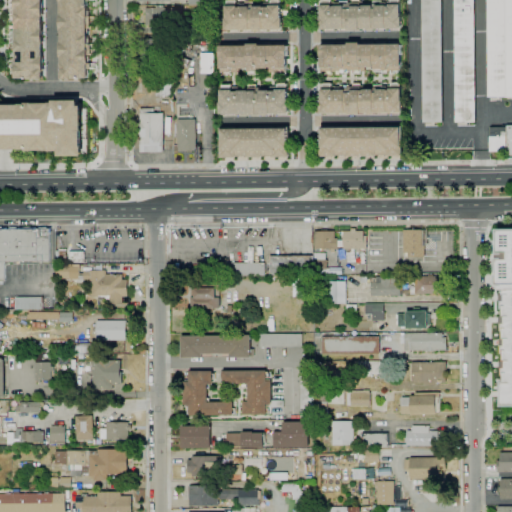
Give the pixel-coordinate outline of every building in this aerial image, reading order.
[(42,0),(42,80),(14,80),(14,0),(42,0)] [(60,0),(88,0),(89,78),(61,78),(60,0)] [(442,0),(443,122),(423,123),(422,0),(442,0)] [(456,122),(454,0),(474,0),(476,122),(456,122)] [(511,0),(511,97),(488,97),(487,0),(511,0)] [(226,30),(283,29),(283,19),(282,19),(282,6),(280,6),(280,3),(270,3),(270,2),(261,2),(261,6),(254,6),(254,4),(245,4),(245,3),(239,3),(239,2),(236,2),(236,3),(227,3),(227,18),(226,18),(226,30)] [(322,5),(332,5),(332,7),(335,7),(335,6),(345,6),(345,5),(352,5),(352,3),(373,3),(373,5),(379,5),(379,3),(387,3),(387,5),(389,5),(389,4),(401,4),(401,17),(402,17),(402,28),(374,29),(374,30),(368,30),(368,29),(361,29),(361,31),(349,31),(349,29),(346,29),(321,30),(321,28),(321,19),(322,19),(322,5)] [(197,19),(197,5),(211,5),(211,19),(197,19)] [(182,25),(146,26),(146,8),(182,8),(182,25)] [(142,63),(141,39),(151,39),(167,38),(168,50),(155,51),(156,63),(142,63)] [(321,45),(349,44),(349,43),(361,43),(361,44),(402,44),(402,68),(401,68),(401,72),(381,72),(381,70),(374,70),(374,69),(366,69),(366,73),(361,73),(361,71),(350,71),(350,70),(341,70),(341,71),(336,71),(336,72),(323,72),(323,69),(322,69),(322,59),(321,59),(321,45)] [(220,46),(248,46),(248,44),(261,44),(261,45),(288,45),(289,57),(287,57),(287,68),(286,68),(286,72),(273,72),(273,70),(265,70),(265,74),(260,74),(260,72),(249,72),(249,71),(240,71),(240,72),(235,72),(235,74),(222,74),(222,70),(221,70),(221,60),(220,60),(220,46)] [(212,87),(200,87),(200,74),(201,74),(201,53),(214,53),(214,74),(212,74),(212,87)] [(156,96),(156,81),(160,81),(159,69),(170,69),(170,81),(171,81),(172,96),(156,96)] [(222,90),(232,90),(232,91),(235,91),(235,90),(245,90),(245,89),(251,89),(251,88),(273,87),(273,90),(279,90),(279,87),(287,87),(287,89),(289,89),(289,102),(289,113),(274,114),(274,115),(267,115),(267,114),(261,114),(261,116),(249,116),(249,113),(246,113),(246,114),(221,114),(221,113),(221,103),(222,103),(222,90)] [(322,90),(333,90),(333,91),(336,91),(336,90),(346,90),(346,89),(352,89),(352,87),(374,87),(374,90),(379,90),(379,87),(388,87),(388,90),(390,90),(390,89),(402,88),(402,101),(403,101),(403,113),(374,113),(374,115),(368,115),(368,113),(361,113),(361,115),(349,115),(349,113),(346,113),(346,114),(322,114),(322,113),(321,113),(321,103),(322,103),(322,90)] [(0,104),(0,152),(83,153),(83,104),(0,104)] [(165,152),(140,152),(140,136),(139,136),(138,122),(140,122),(140,113),(140,108),(155,108),(155,113),(164,113),(165,152)] [(185,152),(178,152),(178,119),(196,119),(196,151),(185,151),(185,152)] [(511,159),(505,159),(505,152),(490,152),(490,148),(489,148),(489,142),(490,142),(490,137),(489,137),(489,127),(501,127),(501,124),(511,124),(511,159)] [(402,127),(402,145),(403,145),(403,156),(388,156),(388,155),(377,155),(377,156),(348,157),(348,155),(337,155),(337,157),(321,157),(321,141),(322,141),(322,128),(402,127)] [(288,128),(288,147),(290,147),(290,157),(275,157),(275,156),(263,156),(263,157),(248,157),(248,156),(237,156),(237,158),(221,158),(221,141),(222,141),(222,129),(288,128)] [(4,284),(0,284),(0,227),(2,227),(2,228),(8,228),(10,228),(10,227),(17,227),(17,228),(19,228),(23,228),(23,227),(32,227),(32,228),(36,228),(40,228),(40,227),(48,227),(48,228),(50,228),(50,262),(5,262),(5,281),(4,281),(4,284)] [(495,229),(511,228),(511,407),(498,408),(495,229)] [(344,240),(344,231),(352,231),(352,230),(356,230),(356,231),(364,231),(364,238),(367,238),(367,249),(360,249),(360,252),(356,252),(356,249),(344,249),(344,247),(344,240)] [(425,256),(408,257),(408,253),(404,253),(403,230),(424,230),(425,256)] [(344,247),(339,247),(339,249),(335,249),(335,252),(332,252),(332,249),(315,249),(315,231),(335,231),(335,238),(338,238),(338,240),(344,240),(344,247)] [(67,262),(59,262),(59,260),(56,260),(57,256),(59,256),(59,255),(56,255),(56,251),(59,251),(59,249),(67,249),(67,262)] [(85,262),(69,262),(69,259),(69,258),(68,258),(68,256),(69,256),(69,252),(85,251),(85,262)] [(315,253),(326,253),(326,261),(328,261),(328,268),(330,268),(330,275),(315,275),(315,253)] [(314,275),(270,275),(270,256),(314,256),(314,275)] [(228,276),(209,275),(209,263),(213,263),(213,260),(228,261),(228,276)] [(265,276),(229,275),(229,262),(265,263),(265,276)] [(123,305),(109,304),(109,299),(99,299),(99,297),(90,297),(90,280),(84,280),(84,278),(70,278),(70,279),(56,279),(56,265),(70,265),(70,264),(80,264),(80,273),(84,273),(84,271),(90,271),(90,270),(107,270),(107,274),(123,274),(123,280),(128,280),(128,297),(123,297),(123,305)] [(423,295),(421,295),(421,294),(415,294),(415,276),(428,276),(428,275),(434,275),(434,276),(450,276),(450,292),(442,292),(442,294),(423,294),(423,295)] [(311,276),(311,296),(293,296),(293,276),(311,276)] [(400,296),(372,296),(372,282),(377,282),(377,277),(403,276),(403,295),(400,295),(400,296)] [(330,304),(324,304),(324,297),(330,297),(331,281),(347,281),(347,304),(330,303),(330,304)] [(203,314),(193,314),(193,308),(191,308),(191,284),(221,284),(221,308),(214,308),(214,312),(205,312),(205,309),(203,309),(203,314)] [(15,310),(15,297),(44,297),(44,309),(15,310)] [(64,306),(60,302),(64,297),(68,302),(64,306)] [(373,321),(365,321),(365,303),(384,303),(384,321),(373,321)] [(357,313),(350,313),(350,310),(346,310),(346,305),(357,305),(357,313)] [(407,329),(407,327),(406,327),(406,328),(401,328),(401,327),(399,327),(398,322),(397,319),(399,319),(399,318),(397,318),(397,315),(398,315),(398,314),(406,313),(406,312),(414,312),(414,309),(420,308),(420,311),(428,311),(428,314),(431,314),(431,325),(428,326),(428,328),(407,329)] [(293,319),(290,312),(295,310),(298,317),(293,319)] [(73,322),(60,322),(60,312),(73,312),(73,322)] [(127,340),(97,340),(97,321),(127,321),(127,323),(128,323),(128,328),(127,328),(127,340)] [(436,351),(424,351),(424,350),(405,350),(404,333),(443,333),(443,338),(446,338),(446,350),(436,350),(436,351)] [(302,347),(260,347),(260,334),(302,334),(302,347)] [(251,358),(230,358),(230,354),(203,354),(203,358),(182,358),(181,336),(251,336),(251,350),(254,350),(254,356),(251,356),(251,358)] [(380,354),(322,354),(322,337),(380,336),(380,354)] [(77,343),(89,342),(89,354),(77,354),(77,343)] [(114,390),(93,390),(93,360),(121,360),(121,372),(123,372),(123,385),(114,385),(114,390)] [(386,360),(356,361),(357,374),(386,373),(386,360)] [(444,361),(408,362),(409,383),(436,383),(436,380),(445,379),(444,361)] [(36,381),(35,362),(52,362),(52,367),(55,367),(55,371),(52,371),(53,380),(36,381)] [(314,419),(301,420),(301,362),(314,362),(314,419)] [(190,416),(190,414),(188,414),(188,409),(190,409),(190,407),(187,407),(187,405),(185,405),(185,382),(186,382),(186,380),(190,380),(190,378),(188,378),(188,373),(190,373),(190,372),(213,371),(213,374),(215,374),(215,379),(213,379),(213,384),(210,384),(210,388),(208,388),(208,398),(210,398),(210,402),(234,402),(234,409),(235,409),(236,413),(234,413),(234,415),(190,416)] [(267,415),(244,415),(244,412),(242,412),(242,407),(244,407),(244,402),(247,402),(247,397),(249,397),(249,387),(247,387),(247,384),(223,384),(223,378),(222,378),(222,372),(223,372),(223,371),(267,371),(267,372),(269,372),(269,376),(267,376),(267,379),(271,379),(271,382),(272,382),(272,400),(284,400),(284,401),(285,401),(285,406),(284,406),(284,407),(270,407),(270,406),(267,406),(267,408),(269,408),(269,413),(267,413),(267,415)] [(346,406),(369,406),(369,391),(346,390),(346,406)] [(436,414),(435,395),(399,396),(400,415),(436,414)] [(41,413),(21,412),(21,408),(19,408),(19,403),(21,403),(21,402),(44,403),(44,406),(42,406),(42,411),(41,411),(41,413)] [(78,440),(77,416),(83,416),(83,414),(86,414),(86,416),(93,416),(94,439),(78,440)] [(352,421),(331,421),(332,445),(353,444),(352,421)] [(107,440),(107,423),(129,422),(129,425),(131,425),(132,430),(129,430),(129,439),(107,440)] [(310,447),(275,447),(275,432),(283,432),(283,422),(310,422),(310,447)] [(66,444),(50,444),(50,442),(48,442),(48,439),(50,439),(50,436),(51,436),(51,426),(66,426),(66,444)] [(182,448),(182,427),(211,426),(211,448),(182,448)] [(437,446),(437,431),(428,430),(428,427),(406,427),(405,445),(437,446)] [(19,442),(19,439),(15,439),(15,430),(18,430),(18,429),(23,428),(23,431),(24,431),(24,432),(30,431),(32,431),(38,431),(38,430),(41,430),(41,431),(44,431),(44,442),(19,442)] [(265,448),(243,448),(243,446),(223,446),(223,439),(227,439),(227,433),(243,433),(243,432),(253,432),(253,433),(264,433),(266,433),(266,443),(265,443),(265,448)] [(387,434),(361,433),(361,446),(387,446),(387,434)] [(128,480),(95,480),(95,476),(89,476),(89,473),(88,473),(88,477),(84,477),(84,473),(83,473),(83,476),(72,476),(72,470),(71,470),(71,464),(69,464),(69,466),(62,466),(62,463),(60,463),(60,460),(55,460),(55,453),(61,453),(61,451),(68,451),(68,450),(86,450),(86,449),(89,449),(90,449),(90,450),(98,450),(98,449),(102,449),(102,445),(116,445),(116,449),(123,449),(123,451),(128,451),(128,480)] [(376,463),(376,461),(366,461),(366,450),(379,449),(380,461),(378,462),(378,463),(376,463)] [(511,476),(499,477),(499,472),(497,472),(497,461),(501,461),(501,452),(511,452),(511,476)] [(222,479),(192,479),(192,473),(189,473),(189,460),(192,460),(192,456),(222,457),(222,479)] [(411,480),(411,469),(405,469),(405,460),(410,459),(410,458),(446,457),(446,470),(443,470),(443,479),(411,480)] [(266,472),(256,472),(257,463),(266,463),(266,472)] [(24,483),(6,483),(6,473),(24,474),(24,483)] [(71,490),(71,488),(59,488),(51,488),(50,483),(58,483),(58,479),(61,479),(61,478),(72,477),(72,490),(71,490)] [(511,499),(501,499),(501,493),(499,493),(499,487),(501,487),(501,479),(511,479),(511,499)] [(395,505),(377,505),(378,487),(375,487),(375,482),(378,482),(378,481),(395,482),(394,498),(396,498),(396,503),(395,503),(395,505)] [(301,498),(295,498),(295,492),(283,492),(282,482),(301,482),(301,487),(301,498)] [(213,506),(189,506),(189,486),(209,486),(209,489),(246,489),(246,488),(250,488),(250,490),(259,490),(259,505),(240,505),(240,501),(231,501),(231,499),(213,499),(213,506)] [(0,511),(0,493),(45,493),(45,492),(49,492),(49,494),(66,493),(66,511),(0,511)] [(83,511),(83,508),(77,508),(76,497),(98,496),(98,492),(120,492),(120,496),(131,496),(131,511),(83,511)] [(309,511),(295,511),(296,499),(310,500),(309,511)]
